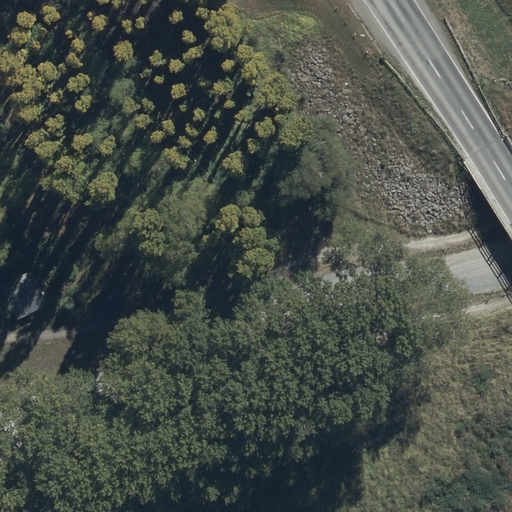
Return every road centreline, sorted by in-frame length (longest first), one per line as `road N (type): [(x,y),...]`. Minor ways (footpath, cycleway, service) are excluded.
road 1 (unclassified): [(0,431),(230,326),(342,290),(511,254)]
road 2 (secondary): [(511,191),(388,0)]
